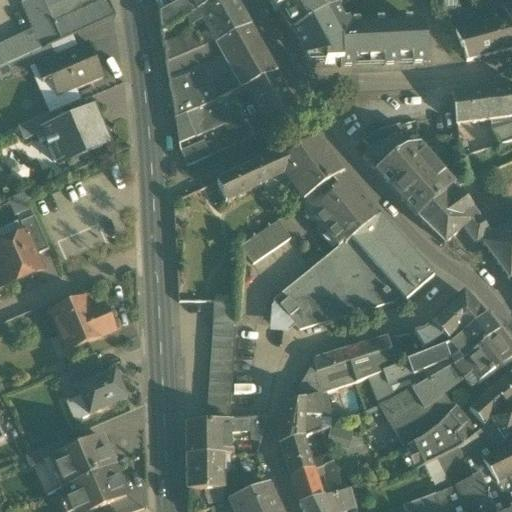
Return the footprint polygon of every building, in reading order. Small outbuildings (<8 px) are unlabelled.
[(33,32),(41,51),(51,47),(72,37),(113,19),(115,18),(107,0),(35,0),(21,6),(33,32)] [(160,33),(184,20),(219,0),(156,0),(158,11),(170,5),(170,0),(188,0),(191,4),(188,6),(182,5),(159,18),(160,33)] [(248,30),(232,0),(219,0),(184,20),(189,28),(201,21),(214,45),(215,46),(248,30)] [(340,7),(335,0),(274,0),(272,1),(291,35),(335,10),(340,7)] [(483,0),(490,17),(502,12),(496,0),(483,0)] [(451,28),(455,35),(485,28),(482,20),(477,9),(461,16),(454,1),(440,7),(450,29),(451,28)] [(511,8),(502,13),(506,21),(511,34),(511,8)] [(335,10),(291,35),(304,60),(324,59),(324,65),(339,65),(340,69),(354,68),(355,61),(383,60),(383,67),(398,66),(398,59),(411,58),(411,65),(426,65),(424,39),(420,28),(411,29),(341,32),(338,26),(342,24),(335,10)] [(490,17),(482,20),(485,28),(506,21),(502,13),(502,12),(490,17)] [(341,32),(411,29),(411,20),(342,24),(338,26),(341,32)] [(496,55),(511,50),(511,34),(506,21),(485,28),(496,55)] [(496,55),(485,28),(455,35),(466,63),(496,55)] [(275,76),(248,30),(215,46),(221,56),(231,74),(240,91),(245,89),(275,76)] [(51,47),(41,51),(33,32),(0,45),(0,69),(8,66),(29,57),(34,68),(56,58),(51,47)] [(162,46),(167,64),(203,49),(196,33),(162,46)] [(56,58),(77,50),(72,37),(51,47),(56,58)] [(38,88),(49,116),(60,112),(80,103),(76,91),(103,80),(88,45),(77,50),(56,58),(34,68),(34,69),(42,86),(38,88)] [(167,64),(169,79),(199,66),(221,56),(215,46),(214,45),(203,49),(167,64)] [(221,56),(199,66),(202,71),(209,84),(231,74),(221,56)] [(13,78),(34,69),(34,68),(29,57),(8,66),(13,78)] [(355,61),(354,68),(383,67),(383,60),(355,61)] [(169,79),(169,85),(202,71),(199,66),(169,79)] [(169,85),(174,121),(191,113),(240,91),(231,74),(209,84),(202,71),(169,85)] [(243,123),(250,135),(297,114),(288,98),(275,76),(245,89),(253,102),(260,114),(243,123)] [(511,86),(486,90),(490,122),(511,118),(511,86)] [(174,121),(178,145),(223,129),(225,128),(241,119),(251,114),(247,105),(253,102),(245,89),(240,91),(191,113),(174,121)] [(486,122),(490,122),(486,90),(468,92),(451,94),(455,126),(471,124),(486,122)] [(57,146),(65,164),(109,146),(94,110),(65,123),(40,134),(40,135),(47,150),(50,149),(57,146)] [(17,130),(23,142),(40,135),(40,134),(65,123),(60,112),(49,116),(17,130)] [(231,144),(250,135),(243,123),(241,119),(225,128),(231,144)] [(511,152),(511,125),(491,131),(498,146),(502,156),(511,152)] [(362,143),(371,154),(394,138),(398,135),(399,137),(401,136),(399,127),(377,132),(362,143)] [(417,137),(399,143),(404,150),(418,147),(421,147),(417,137)] [(375,173),(404,150),(399,143),(394,138),(371,154),(362,159),(374,173),(375,173)] [(225,205),(263,188),(264,187),(263,184),(283,176),(288,183),(293,189),(303,204),(339,178),(340,178),(315,140),(278,165),(274,159),(216,185),(225,205)] [(180,153),(187,169),(210,158),(203,143),(180,153)] [(439,171),(418,147),(404,150),(375,173),(376,173),(400,202),(436,172),(439,171)] [(454,189),(439,171),(436,172),(400,202),(407,209),(409,211),(417,220),(454,189)] [(266,193),(288,183),(283,176),(263,184),(264,187),(263,188),(266,193)] [(358,200),(339,178),(303,204),(301,205),(338,249),(342,245),(343,246),(344,247),(351,240),(377,219),(360,198),(358,200)] [(288,183),(266,193),(269,200),(293,189),(288,183)] [(417,220),(443,246),(463,229),(475,245),(480,242),(489,234),(469,209),(454,189),(417,220)] [(25,235),(35,258),(48,252),(33,219),(19,225),(24,236),(25,235)] [(378,219),(377,219),(351,240),(400,297),(405,303),(431,280),(378,219)] [(0,246),(24,236),(19,225),(18,223),(0,230),(0,246)] [(240,248),(253,266),(291,241),(278,223),(240,248)] [(511,225),(482,245),(508,281),(511,278),(511,225)] [(0,277),(5,288),(41,272),(35,258),(25,235),(24,236),(0,246),(0,277)] [(295,328),(299,333),(391,306),(400,297),(351,240),(344,247),(343,246),(330,256),(273,303),(274,305),(295,328)] [(414,333),(426,356),(450,347),(483,319),(463,296),(423,332),(414,333)] [(67,335),(74,350),(113,334),(102,309),(89,315),(84,303),(51,317),(60,338),(67,335)] [(215,303),(214,328),(235,329),(235,322),(235,303),(215,303)] [(295,328),(274,305),(270,308),(268,333),(287,334),(295,328)] [(496,334),(483,319),(450,347),(426,356),(407,364),(412,376),(413,376),(424,372),(449,361),(454,368),(463,362),(497,336),(496,334)] [(233,341),(233,330),(214,328),(212,328),(211,339),(233,341)] [(67,335),(60,338),(66,354),(74,350),(67,335)] [(511,354),(497,336),(463,362),(454,368),(429,383),(421,387),(417,390),(414,391),(414,390),(412,391),(423,411),(433,404),(442,397),(470,377),(477,386),(511,360),(511,354)] [(301,402),(397,368),(388,344),(386,338),(315,360),(306,376),(288,407),(301,402)] [(232,352),(233,341),(211,339),(210,351),(232,352)] [(231,363),(232,352),(210,351),(209,362),(231,363)] [(68,369),(77,391),(104,379),(95,357),(68,369)] [(424,372),(429,383),(454,368),(449,361),(424,372)] [(230,375),(231,363),(209,362),(209,373),(230,375)] [(382,374),(388,386),(411,376),(412,376),(407,364),(397,368),(382,374)] [(230,386),(230,375),(209,373),(208,384),(230,386)] [(382,374),(372,378),(383,405),(395,400),(392,394),(388,396),(385,391),(389,389),(388,386),(382,374)] [(80,398),(89,419),(126,403),(114,375),(104,379),(77,391),(80,398)] [(511,375),(491,393),(506,411),(511,405),(511,375)] [(413,380),(411,376),(388,386),(389,389),(385,391),(388,396),(392,394),(395,400),(412,391),(414,390),(414,391),(417,390),(421,387),(419,383),(415,385),(413,380)] [(380,406),(383,405),(372,378),(367,380),(378,407),(380,406)] [(229,397),(230,386),(208,384),(207,396),(229,397)] [(380,406),(405,450),(420,443),(437,431),(444,421),(433,404),(423,411),(412,391),(395,400),(383,405),(380,406)] [(474,419),(483,430),(490,423),(506,411),(491,393),(469,413),(473,418),(474,419)] [(288,407),(280,447),(302,439),(312,435),(321,432),(321,418),(332,418),(325,395),(322,396),(301,402),(288,407)] [(228,408),(229,397),(207,396),(206,407),(228,408)] [(444,421),(453,412),(442,397),(433,404),(444,421)] [(89,419),(80,398),(65,404),(74,425),(89,419)] [(511,405),(506,411),(490,423),(483,430),(474,437),(484,449),(491,445),(493,447),(495,446),(503,442),(511,435),(511,405)] [(227,420),(228,408),(206,407),(205,418),(227,420)] [(405,450),(416,471),(424,468),(437,462),(461,448),(454,438),(465,426),(461,421),(453,412),(444,421),(437,431),(420,443),(405,450)] [(454,438),(461,448),(474,438),(474,437),(483,430),(474,419),(473,418),(465,426),(454,438)] [(250,421),(250,432),(258,432),(263,432),(266,420),(250,421)] [(186,425),(186,458),(223,458),(231,458),(230,435),(250,434),(250,432),(250,421),(231,422),(229,422),(186,425)] [(353,435),(330,429),(326,446),(349,452),(353,435)] [(511,449),(511,448),(511,435),(503,442),(495,446),(499,455),(511,449)] [(451,492),(472,480),(468,473),(464,464),(484,449),(474,437),(474,438),(461,448),(437,462),(446,482),(451,492)] [(50,463),(62,491),(114,469),(101,439),(69,453),(49,461),(50,463)] [(280,447),(290,481),(312,472),(309,462),(302,439),(280,447)] [(44,464),(44,465),(50,463),(49,461),(69,453),(64,442),(39,453),(44,464)] [(499,455),(495,446),(493,447),(491,445),(484,449),(464,464),(468,473),(472,471),(482,464),(491,459),(499,455)] [(487,472),(496,487),(508,479),(511,476),(511,448),(511,449),(499,455),(491,459),(482,464),(487,472)] [(26,458),(31,470),(44,464),(39,453),(26,458)] [(324,467),(332,464),(329,454),(309,462),(312,472),(324,467)] [(223,492),(223,458),(186,458),(187,493),(205,492),(223,492)] [(433,488),(446,482),(437,462),(424,468),(433,488)] [(290,481),(298,506),(321,498),(341,494),(332,464),(324,467),(327,476),(324,477),(326,485),(318,487),(312,472),(290,481)] [(511,511),(511,486),(509,480),(508,479),(496,487),(487,472),(482,464),(472,471),(475,478),(472,480),(451,492),(405,507),(407,511),(511,511)] [(327,476),(324,467),(312,472),(318,487),(326,485),(324,477),(327,476)] [(126,498),(114,469),(62,491),(70,511),(96,511),(97,511),(96,511),(126,498)] [(277,511),(266,487),(230,502),(234,511),(277,511)] [(205,505),(223,505),(223,492),(205,492),(205,505)] [(321,498),(327,511),(343,511),(355,509),(349,492),(341,494),(321,498)] [(298,506),(301,511),(327,511),(321,498),(298,506)] [(234,511),(230,502),(223,505),(209,510),(209,511),(234,511)]
